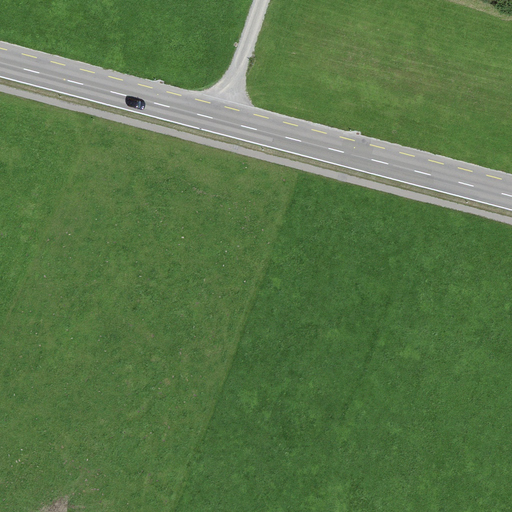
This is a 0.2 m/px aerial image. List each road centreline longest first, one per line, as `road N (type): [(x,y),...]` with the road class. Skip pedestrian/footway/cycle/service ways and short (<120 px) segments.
road 1 (tertiary): [(0,60),(511,194)]
road 2 (track): [(237,121),(269,0)]
